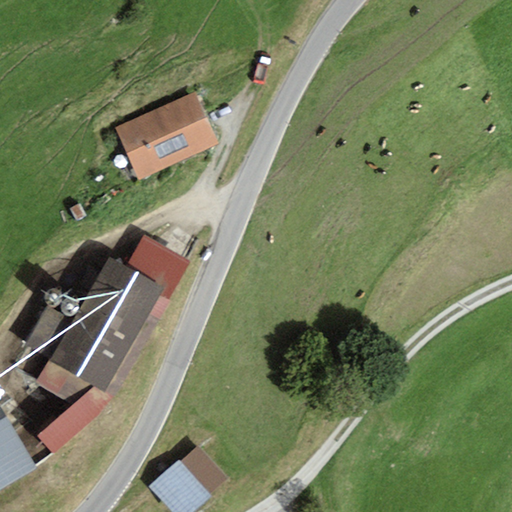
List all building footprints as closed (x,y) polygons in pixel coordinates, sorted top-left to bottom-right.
[(115,129),(138,180),(217,145),(194,93),(115,129)] [(144,235),(125,268),(164,290),(161,296),(169,301),(192,262),(144,235)] [(125,268),(109,258),(80,307),(56,293),(25,346),(50,361),(105,393),(161,296),(164,290),(125,268)] [(113,398),(169,301),(161,296),(105,393),(113,398)] [(113,398),(105,393),(50,361),(36,383),(76,405),(38,437),(53,455),(113,398)] [(0,490),(36,468),(0,408),(0,490)] [(181,463),(210,494),(227,479),(198,447),(181,463)] [(179,460),(149,487),(171,511),(194,511),(212,496),(210,494),(181,463),(179,460)]
